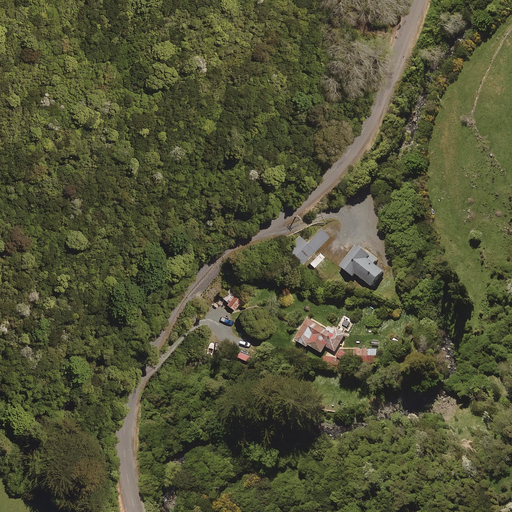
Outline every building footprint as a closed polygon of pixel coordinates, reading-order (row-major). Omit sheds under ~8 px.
[(329,237),(321,229),(307,244),(299,236),(286,250),(303,265),(329,237)] [(377,262),(358,247),(341,268),(354,278),(357,275),(374,289),(385,274),(375,265),(377,262)] [(324,257),(319,252),(309,264),(314,268),(324,257)] [(233,291),(225,301),(228,304),(227,305),(234,311),(243,299),(233,291)] [(329,330),(310,319),(296,341),(309,349),(310,347),(323,355),(327,348),(336,353),(347,334),(332,325),(329,330)] [(401,341),(394,337),(390,345),(397,348),(401,341)] [(346,353),(342,350),(337,357),(348,364),(356,352),(350,348),(346,353)] [(378,350),(357,350),(357,364),(377,364),(378,350)]
